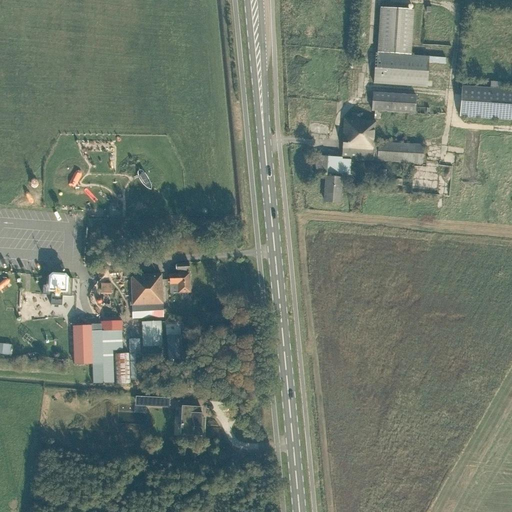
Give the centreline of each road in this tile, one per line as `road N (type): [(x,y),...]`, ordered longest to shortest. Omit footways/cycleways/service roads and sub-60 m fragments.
road 1 (secondary): [(301,511),(275,252)]
road 2 (secondary): [(275,252),(253,0)]
